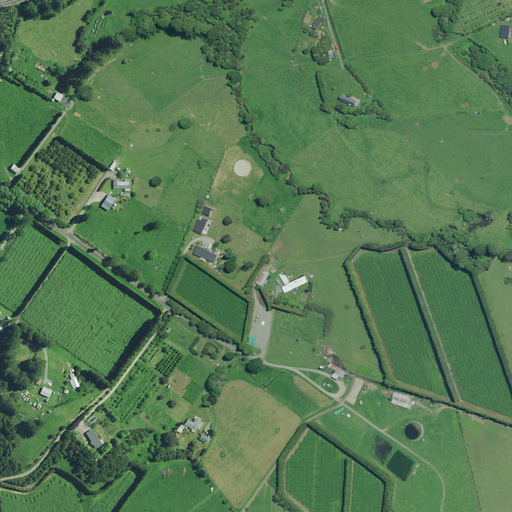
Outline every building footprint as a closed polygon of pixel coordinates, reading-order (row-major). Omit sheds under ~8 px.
[(324,20),(320,17),(312,27),(317,30),(324,20)] [(511,27),(503,25),(501,37),(509,38),(511,27)] [(358,102),(343,95),(341,100),(356,106),(358,102)] [(114,161),(114,162),(113,161),(109,169),(113,171),(117,164),(115,162),(114,161)] [(20,169),(12,164),(9,169),(16,174),(20,169)] [(112,180),(112,189),(124,189),(124,192),(130,192),(130,180),(125,180),(125,182),(119,182),(119,180),(112,180)] [(115,199),(108,194),(102,204),(102,203),(100,206),(108,211),(115,199)] [(199,255),(207,259),(215,262),(218,255),(210,252),(211,251),(199,246),(195,254),(199,255)] [(269,275),(263,271),(257,283),(263,286),(269,275)] [(290,282),(284,272),(280,275),(286,284),(290,282)] [(287,284),(287,285),(283,287),(286,293),(309,282),(306,276),(290,283),(287,284)] [(346,372),(330,363),(328,367),(337,372),(334,377),(338,380),(340,377),(343,378),(346,372)] [(77,382),(73,373),(69,375),(71,380),(69,381),(72,385),(77,382)] [(52,391),(43,387),(40,394),(49,398),(52,391)] [(411,398),(396,393),(393,403),(408,408),(411,398)] [(98,420),(94,415),(88,419),(92,425),(98,420)] [(200,432),(204,423),(201,421),(201,420),(200,420),(200,418),(195,416),(192,423),(187,420),(186,423),(185,423),(184,426),(192,429),(191,432),(195,433),(196,430),(200,432)] [(185,427),(181,424),(176,431),(180,433),(185,427)] [(101,443),(94,433),(86,438),(90,444),(93,442),(95,446),(101,443)]
